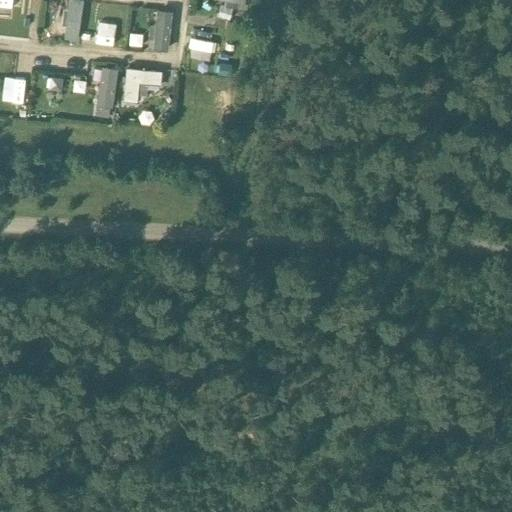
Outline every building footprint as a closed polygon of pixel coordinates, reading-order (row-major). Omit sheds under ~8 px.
[(2,0),(0,17),(0,28),(22,32),(27,0),(2,0)] [(68,0),(67,24),(53,23),(52,37),(81,39),(83,0),(68,0)] [(169,51),(174,10),(155,8),(150,48),(169,51)] [(114,45),(118,24),(101,20),(97,42),(114,45)] [(192,28),(190,42),(214,45),(211,71),(229,73),(233,33),(192,28)] [(99,116),(115,116),(117,66),(100,66),(99,116)] [(163,83),(163,69),(126,68),(126,103),(139,103),(140,82),(163,83)] [(53,75),(51,89),(86,92),(88,78),(53,75)] [(5,101),(25,102),(25,77),(5,77),(5,101)]
